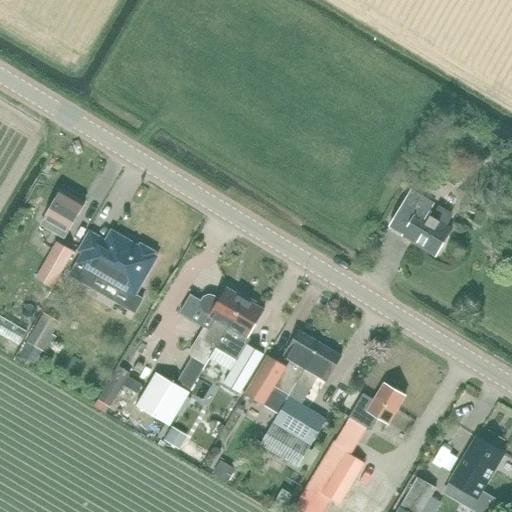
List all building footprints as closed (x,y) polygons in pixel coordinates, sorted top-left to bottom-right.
[(53,230),(56,225),(68,232),(86,202),(64,189),(42,224),(53,230)] [(428,216),(431,210),(435,204),(412,189),(389,227),(403,235),(402,237),(436,258),(454,229),(448,226),(454,214),(439,205),(432,218),(428,216)] [(85,251),(71,275),(92,287),(100,273),(135,294),(157,258),(154,256),(153,251),(144,246),(140,248),(113,232),(98,258),(85,251)] [(75,252),(60,244),(57,242),(36,280),(54,289),(62,274),(75,252)] [(217,348),(246,299),(227,287),(220,299),(215,296),(210,295),(204,297),(201,302),(202,308),(206,313),(210,315),(216,319),(210,330),(205,327),(190,351),(192,359),(178,382),(192,390),(206,367),(217,348)] [(249,339),(266,311),(246,299),(217,348),(238,361),(223,384),(241,394),(265,355),(248,345),(252,340),(249,339)] [(44,313),(27,342),(30,344),(28,348),(39,354),(41,351),(48,355),(57,337),(53,335),(60,322),(44,313)] [(0,350),(13,358),(14,357),(23,341),(5,330),(0,338),(0,350)] [(279,415),(321,343),(299,330),(282,357),(290,361),(287,367),(268,356),(245,395),(279,415)] [(320,453),(311,446),(327,419),(303,404),(318,378),(327,383),(343,356),(321,343),(279,415),(273,424),(260,446),(298,468),(299,467),(309,472),(320,453)] [(129,377),(131,374),(119,367),(95,408),(106,415),(123,386),(129,377)] [(137,406),(169,425),(171,426),(191,394),(156,373),(137,406)] [(129,377),(123,386),(135,394),(141,384),(129,377)] [(364,394),(350,418),(351,419),(367,429),(372,431),(379,419),(388,426),(406,397),(384,384),(375,400),(374,400),(364,394)] [(185,439),(170,430),(164,440),(179,449),(185,439)] [(451,483),(444,494),(461,504),(461,503),(467,493),(478,499),(483,491),(484,491),(506,454),(478,436),(450,482),(451,483)] [(335,444),(293,511),(326,511),(333,501),(341,506),(365,464),(351,456),(352,455),(352,454),(335,444)] [(237,473),(221,464),(214,476),(229,485),(237,473)] [(418,477),(401,509),(405,511),(421,511),(436,488),(418,477)] [(283,489),(270,510),(273,511),(283,511),(294,495),(283,489)]
